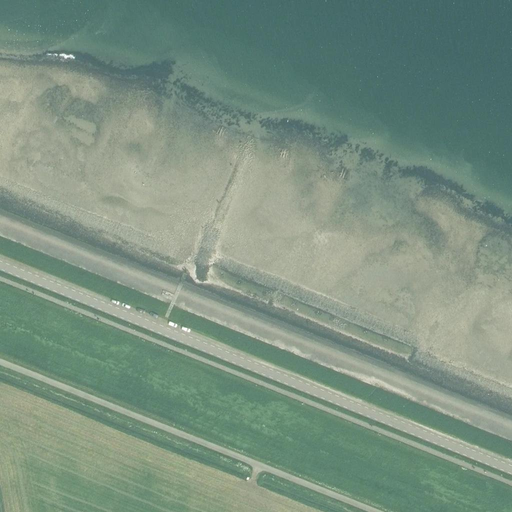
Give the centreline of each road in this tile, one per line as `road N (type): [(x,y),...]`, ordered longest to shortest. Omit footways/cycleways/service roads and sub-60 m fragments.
road 1 (tertiary): [(511,470),(0,265)]
road 2 (unclassified): [(378,511),(0,361)]
